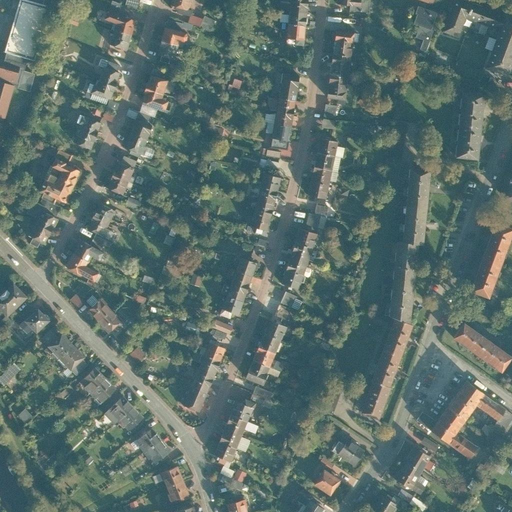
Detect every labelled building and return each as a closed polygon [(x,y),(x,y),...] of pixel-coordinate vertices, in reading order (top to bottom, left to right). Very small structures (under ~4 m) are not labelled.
[(50,8),(24,0),(18,0),(4,51),(6,51),(3,61),(0,60),(0,144),(6,123),(3,122),(14,86),(30,90),(35,72),(24,69),(28,57),(35,59),(50,8)] [(289,0),(289,11),(307,12),(307,0),(289,0)] [(335,0),(336,4),(349,5),(348,9),(368,11),(368,0),(335,0)] [(457,36),(465,17),(497,29),(511,33),(511,14),(468,0),(451,0),(441,30),(457,36)] [(117,20),(114,28),(131,33),(136,18),(119,12),(121,8),(109,4),(105,16),(117,20)] [(436,10),(416,4),(414,10),(416,11),(412,20),(419,23),(414,36),(423,39),(420,48),(425,49),(435,22),(432,21),(436,10)] [(289,11),(288,24),(306,25),(307,12),(289,11)] [(215,20),(205,15),(200,26),(210,31),(215,20)] [(362,21),(346,19),(346,26),(362,27),(362,21)] [(288,24),(287,36),(305,38),(306,25),(288,24)] [(165,25),(161,38),(178,43),(180,37),(184,38),(186,37),(188,33),(187,31),(165,25)] [(332,27),(329,52),(349,54),(351,29),(332,27)] [(131,33),(114,28),(109,44),(126,50),(131,33)] [(511,61),(511,33),(497,29),(483,66),(507,74),(511,61)] [(178,43),(161,38),(157,51),(175,56),(178,43)] [(329,52),(328,65),(347,67),(349,54),(329,52)] [(106,65),(118,69),(120,64),(108,60),(106,65)] [(103,64),(98,78),(115,83),(120,70),(118,69),(106,65),(103,64)] [(328,65),(326,80),(346,82),(347,67),(328,65)] [(146,85),(164,91),(169,77),(151,71),(146,85)] [(284,71),(279,94),(297,97),(301,74),(284,71)] [(233,77),(231,88),(238,90),(241,80),(233,77)] [(115,83),(98,78),(96,83),(94,82),(90,91),(111,97),(115,83)] [(346,82),(326,80),(325,96),(344,98),(346,82)] [(164,91),(146,85),(141,99),(165,108),(169,99),(162,96),(164,91)] [(463,93),(459,126),(483,127),(485,111),(487,96),(463,93)] [(279,94),(277,108),(295,111),(297,97),(279,94)] [(277,108),(275,122),(292,125),(295,111),(277,108)] [(150,115),(138,110),(136,116),(148,120),(150,115)] [(80,128),(96,134),(101,120),(82,113),(79,122),(81,122),(80,128)] [(136,117),(130,130),(148,137),(153,124),(136,117)] [(320,125),(332,126),(333,119),(321,118),(320,125)] [(401,160),(408,122),(396,119),(388,158),(401,160)] [(275,122),(270,146),(288,149),(292,125),(275,122)] [(482,142),(483,127),(459,126),(457,158),(481,162),(482,142)] [(96,134),(80,128),(74,142),(91,148),(96,134)] [(130,130),(124,145),(144,153),(147,145),(145,144),(148,137),(130,130)] [(321,137),(318,150),(336,154),(338,141),(321,137)] [(56,157),(68,162),(72,154),(55,147),(50,157),(55,159),(56,157)] [(280,157),(281,151),(267,148),(265,154),(280,157)] [(318,150),(315,164),(333,168),(336,154),(318,150)] [(124,155),(121,162),(134,168),(138,161),(124,155)] [(55,159),(49,173),(74,183),(80,167),(68,162),(56,157),(55,159)] [(261,165),(278,167),(279,160),(262,159),(261,165)] [(112,173),(128,181),(134,168),(121,162),(118,160),(112,173)] [(315,164),(312,180),(330,185),(333,168),(315,164)] [(410,169),(406,204),(429,206),(430,191),(432,171),(410,169)] [(261,185),(278,190),(282,177),(264,172),(261,185)] [(74,183),(49,173),(42,190),(44,191),(57,197),(66,201),(74,183)] [(112,173),(106,186),(123,194),(128,181),(112,173)] [(312,180),(308,195),(326,199),(330,185),(312,180)] [(257,198),(275,203),(278,190),(261,185),(257,198)] [(41,197),(42,198),(54,203),(57,197),(44,191),(41,197)] [(43,210),(55,216),(60,206),(54,203),(42,198),(40,203),(45,206),(43,210)] [(254,212),(271,217),(275,203),(257,198),(254,212)] [(38,217),(36,222),(50,229),(57,217),(55,216),(43,210),(45,206),(40,203),(32,200),(27,211),(38,217)] [(93,213),(109,222),(116,209),(100,201),(93,213)] [(317,204),(315,212),(327,215),(329,207),(317,204)] [(429,206),(406,204),(403,242),(421,244),(425,244),(427,226),(429,206)] [(254,212),(250,225),(268,230),(271,217),(254,212)] [(321,215),(309,212),(306,224),(318,227),(321,215)] [(93,213),(86,227),(96,232),(102,235),(109,222),(93,213)] [(485,256),(506,263),(511,246),(511,226),(498,221),(491,241),(485,256)] [(44,242),(50,229),(36,222),(29,235),(44,242)] [(301,226),(296,240),(314,247),(319,232),(301,226)] [(96,232),(92,238),(107,246),(110,240),(102,235),(96,232)] [(92,238),(90,244),(104,251),(107,246),(92,238)] [(73,253),(88,260),(91,254),(100,259),(104,251),(90,244),(80,239),(73,253)] [(296,240),(291,255),(309,261),(314,247),(296,240)] [(398,242),(394,278),(417,280),(419,263),(421,244),(403,242),(398,242)] [(88,260),(73,253),(66,265),(93,280),(98,272),(85,265),(88,260)] [(291,255),(287,267),(305,273),(309,261),(291,255)] [(237,269),(253,274),(258,261),(242,256),(237,269)] [(471,294),(492,301),(506,263),(485,256),(479,274),(471,294)] [(287,267),(281,282),(299,289),(305,273),(287,267)] [(233,282),(248,288),(253,274),(237,269),(233,282)] [(417,280),(394,278),(390,315),(396,317),(413,322),(415,299),(417,280)] [(27,296),(12,281),(0,292),(0,308),(7,316),(27,296)] [(228,296),(244,302),(248,288),(233,282),(228,296)] [(285,291),(281,302),(292,306),(297,295),(285,291)] [(239,314),(244,302),(228,296),(223,308),(239,314)] [(97,321),(111,309),(101,298),(87,310),(97,321)] [(280,304),(275,315),(286,320),(291,309),(280,304)] [(49,320),(37,307),(24,320),(36,333),(49,320)] [(111,309),(97,321),(107,332),(121,319),(111,309)] [(396,317),(384,349),(404,356),(409,341),(416,323),(413,322),(396,317)] [(229,333),(232,325),(215,318),(211,325),(229,333)] [(265,332),(282,340),(288,326),(270,319),(265,332)] [(475,330),(462,322),(451,337),(475,355),(487,339),(475,330)] [(225,337),(226,332),(216,329),(214,334),(225,337)] [(47,345),(58,357),(73,344),(62,332),(47,345)] [(265,332),(259,345),(277,353),(282,340),(265,332)] [(499,348),(487,339),(475,355),(500,372),(511,356),(499,348)] [(205,354),(221,361),(225,348),(209,342),(205,354)] [(73,344),(58,357),(70,370),(85,356),(73,344)] [(259,345),(253,359),(271,367),(277,353),(259,345)] [(139,348),(131,356),(139,365),(148,357),(139,348)] [(384,349),(372,380),(373,381),(392,388),(398,372),(404,356),(384,349)] [(199,368),(215,374),(221,361),(205,354),(199,368)] [(253,359),(245,377),(263,385),(271,367),(253,359)] [(82,379),(92,390),(106,378),(96,367),(82,379)] [(192,386),(207,392),(215,374),(199,368),(192,386)] [(106,378),(92,390),(101,401),(115,388),(106,378)] [(320,408),(333,414),(344,387),(330,381),(320,408)] [(393,388),(392,388),(373,381),(367,397),(362,412),(382,419),(393,388)] [(475,405),(483,394),(465,381),(447,405),(465,418),(475,405)] [(273,393),(256,385),(253,392),(270,400),(273,393)] [(207,392),(192,386),(183,405),(200,412),(207,392)] [(268,406),(270,400),(253,392),(250,399),(268,406)] [(505,409),(483,394),(475,405),(477,407),(497,421),(505,409)] [(108,408),(119,419),(133,406),(122,395),(108,408)] [(231,414),(249,422),(255,409),(237,401),(231,414)] [(465,418),(447,405),(436,421),(429,430),(428,431),(446,444),(455,431),(465,418)] [(133,406),(119,419),(130,430),(144,417),(133,406)] [(17,414),(24,422),(32,415),(25,407),(17,414)] [(415,420),(429,430),(436,421),(422,411),(415,420)] [(231,414),(225,428),(244,435),(249,422),(231,414)] [(135,440),(145,452),(161,440),(152,427),(135,440)] [(219,441),(238,449),(244,435),(225,428),(219,441)] [(459,434),(455,431),(446,444),(449,446),(469,459),(477,447),(459,434)] [(439,446),(423,437),(420,443),(436,453),(439,446)] [(340,441),(333,450),(357,465),(366,451),(348,439),(345,444),(340,441)] [(161,440),(145,452),(154,464),(170,451),(161,440)] [(219,441),(214,455),(232,462),(238,449),(219,441)] [(413,445),(403,462),(421,472),(430,454),(413,445)] [(37,462),(45,469),(54,460),(46,452),(37,462)] [(335,464),(323,457),(319,464),(330,471),(335,464)] [(415,481),(421,472),(403,462),(393,479),(420,495),(425,486),(415,481)] [(167,487),(184,481),(179,467),(162,473),(167,487)] [(232,485),(240,488),(247,472),(239,469),(232,485)] [(342,480),(325,469),(315,485),(331,496),(342,480)] [(184,481),(167,487),(171,500),(189,494),(184,481)] [(393,511),(398,505),(381,495),(370,511),(393,511)] [(307,506),(303,511),(325,511),(326,511),(302,496),(298,501),(307,506)] [(228,504),(229,511),(247,511),(245,500),(228,504)]
